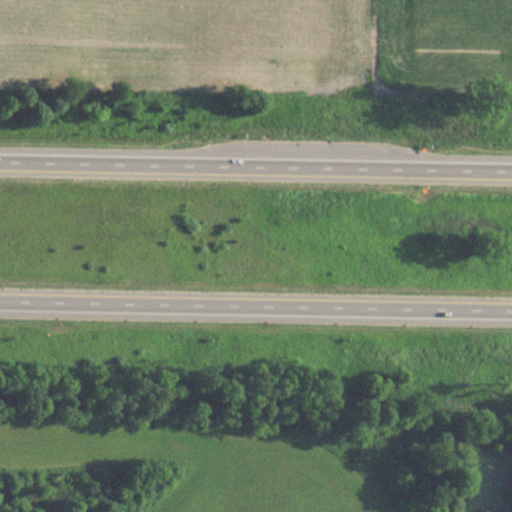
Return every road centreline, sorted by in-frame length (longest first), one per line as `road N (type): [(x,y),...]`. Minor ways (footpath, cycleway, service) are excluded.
road 1 (motorway): [(511,169),(0,160)]
road 2 (motorway): [(0,300),(511,309)]
